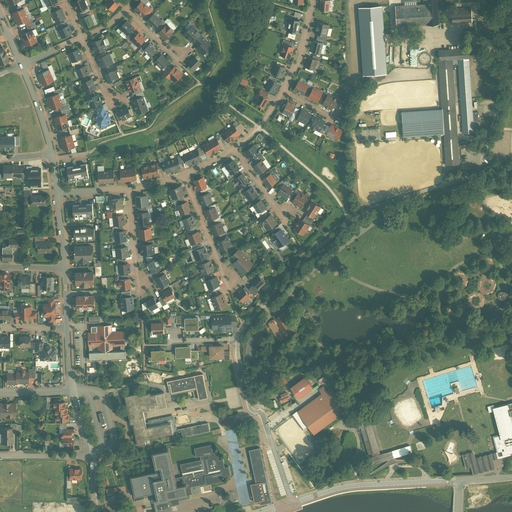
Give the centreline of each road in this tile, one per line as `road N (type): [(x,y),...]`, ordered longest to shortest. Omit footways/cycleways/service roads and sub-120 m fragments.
road 1 (residential): [(481,162),(477,175),(365,210),(287,275),(238,340)]
road 2 (residential): [(292,503),(361,484),(459,481)]
